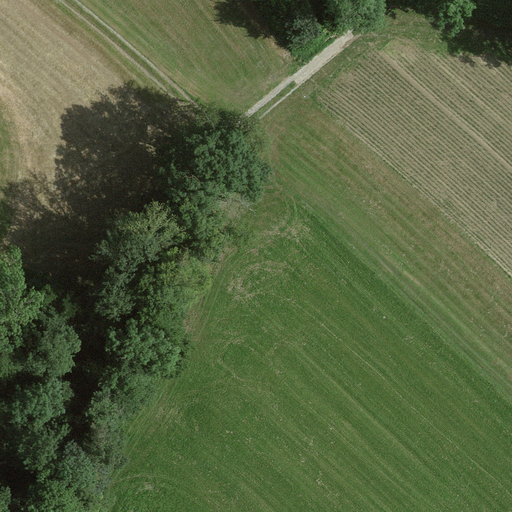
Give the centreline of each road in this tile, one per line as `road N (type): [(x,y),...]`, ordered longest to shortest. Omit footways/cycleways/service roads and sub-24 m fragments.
road 1 (track): [(385,10),(245,125),(227,131),(207,124)]
road 2 (track): [(207,124),(63,0)]
